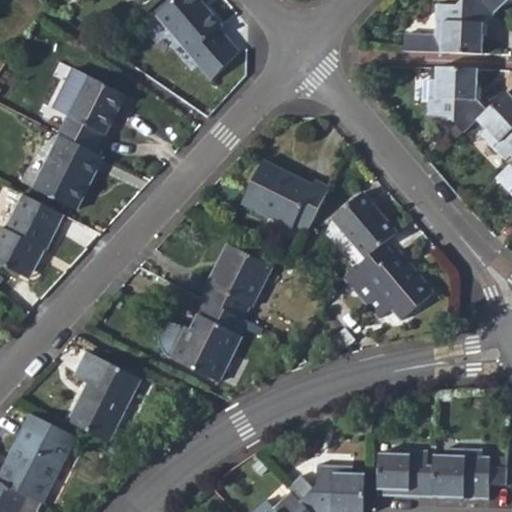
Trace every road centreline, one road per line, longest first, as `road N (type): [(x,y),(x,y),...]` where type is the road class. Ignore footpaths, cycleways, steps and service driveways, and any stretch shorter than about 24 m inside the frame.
road 1 (residential): [(0,386),(300,52)]
road 2 (residential): [(511,348),(303,398),(186,460),(129,511)]
road 3 (residential): [(300,52),(511,300)]
